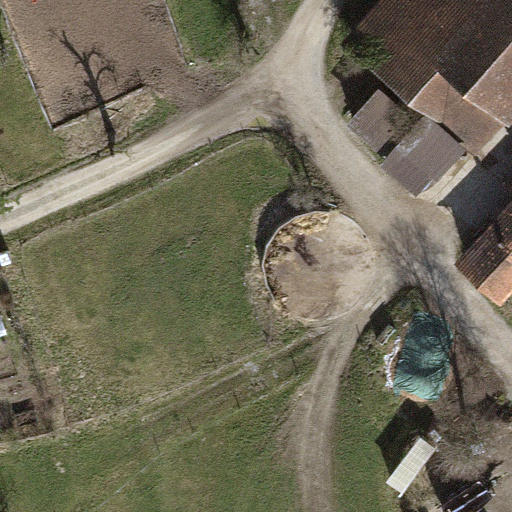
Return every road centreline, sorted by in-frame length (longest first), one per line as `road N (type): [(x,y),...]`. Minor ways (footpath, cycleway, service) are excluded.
road 1 (track): [(0,228),(69,201),(289,78),(332,0)]
road 2 (unknown): [(289,78),(511,295)]
